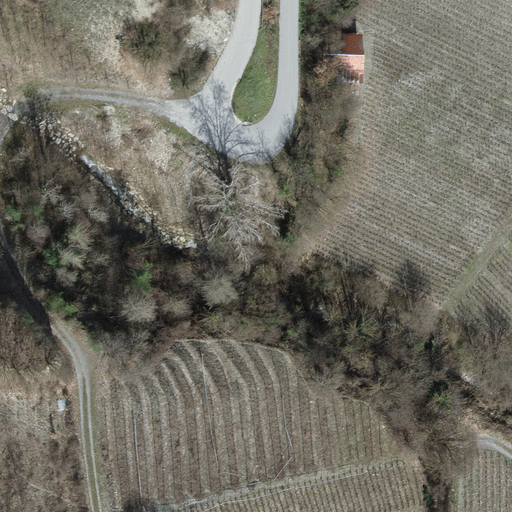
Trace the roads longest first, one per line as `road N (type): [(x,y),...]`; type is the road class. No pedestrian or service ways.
road 1 (track): [(0,215),(3,241),(26,281),(85,349),(100,386),(114,511)]
road 2 (unclassified): [(263,0),(258,43),(235,93),(235,121),(245,139),(261,144),(296,118),(308,0)]
road 3 (track): [(235,121),(46,94),(11,113),(0,139)]
